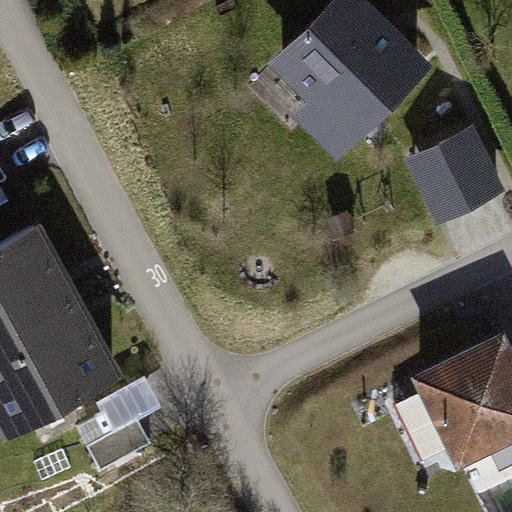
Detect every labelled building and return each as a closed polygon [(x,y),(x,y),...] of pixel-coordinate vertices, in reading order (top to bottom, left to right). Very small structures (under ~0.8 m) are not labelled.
[(453,66),(386,0),(353,0),(292,61),(332,100),(317,115),(361,158),(453,66)] [(511,188),(511,175),(484,123),(422,156),(454,218),(511,188)] [(0,337),(75,297),(36,224),(0,243),(0,337)] [(115,371),(75,297),(0,337),(0,402),(12,425),(115,371)] [(511,455),(511,337),(438,375),(485,469),(511,455)] [(142,415),(166,400),(150,374),(77,419),(109,469),(157,439),(142,415)]
